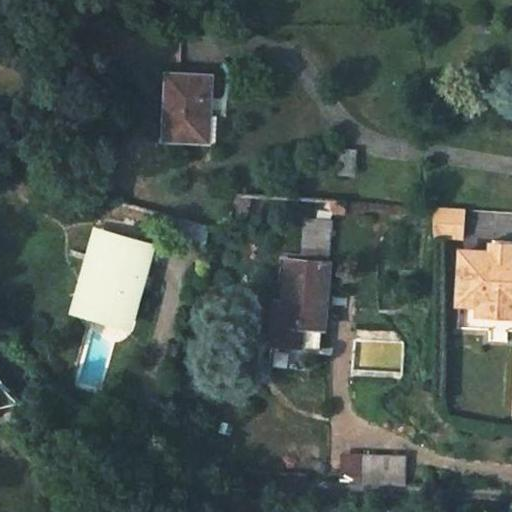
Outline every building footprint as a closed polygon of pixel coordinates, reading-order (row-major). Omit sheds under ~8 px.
[(166,75),(166,139),(204,140),(204,107),(204,99),(210,99),(211,76),(166,75)] [(217,140),(218,114),(212,114),(212,107),(204,107),(204,140),(217,140)] [(356,175),(356,151),(341,151),(340,174),(356,175)] [(463,240),(464,210),(434,208),(434,238),(463,240)] [(326,329),(328,263),(330,221),(305,219),(303,255),(303,262),(286,261),(284,303),(283,327),(321,328),(326,329)] [(98,234),(76,309),(126,323),(148,248),(99,234),(98,234)] [(490,256),(511,257),(511,249),(491,248),(490,256)] [(303,255),(278,254),(278,261),(286,261),(303,262),(303,255)] [(479,308),(511,309),(511,257),(490,256),(462,255),(460,304),(479,305),(479,308)] [(321,328),(283,327),(284,303),(275,303),(272,346),(320,349),(321,328)] [(479,315),(511,316),(511,309),(479,308),(479,315)] [(405,455),(360,454),(359,475),(369,475),(405,477),(405,455)] [(368,485),(405,486),(405,477),(369,475),(368,485)]
